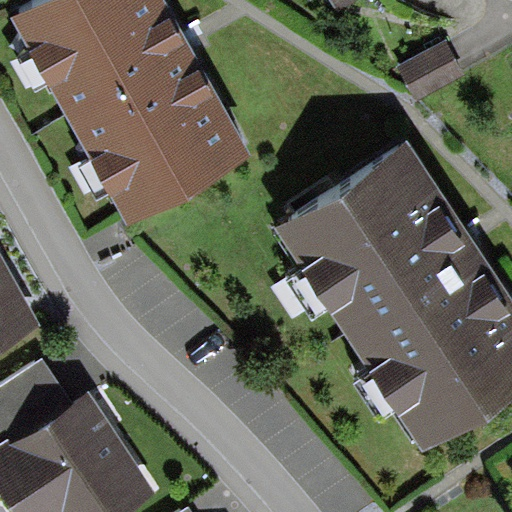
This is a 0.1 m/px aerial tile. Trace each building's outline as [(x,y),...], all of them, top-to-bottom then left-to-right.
[(161,0),(17,0),(7,6),(133,208),(247,137),(161,0)] [(442,31),(393,56),(411,91),(460,67),(442,31)] [(511,304),(394,127),(270,208),(419,431),(511,368),(511,304)] [(0,338),(40,316),(0,246),(0,338)] [(111,511),(151,486),(79,380),(0,432),(0,492),(13,511),(111,511)]
